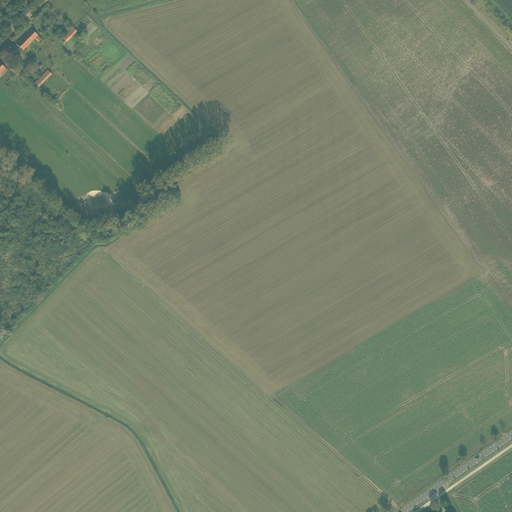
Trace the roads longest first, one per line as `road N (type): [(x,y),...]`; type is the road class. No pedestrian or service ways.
road 1 (unclassified): [(511,49),(465,0),(45,0),(0,40)]
road 2 (tertiary): [(402,511),(511,435)]
